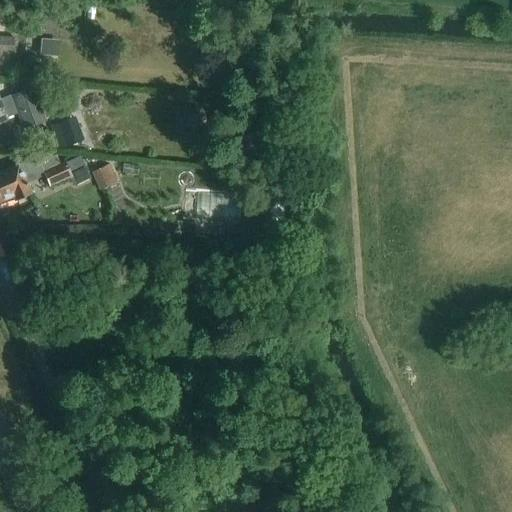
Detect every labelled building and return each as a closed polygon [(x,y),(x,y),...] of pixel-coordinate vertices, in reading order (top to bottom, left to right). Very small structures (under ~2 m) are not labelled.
[(209,45),(209,35),(198,34),(197,44),(209,45)] [(13,38),(0,36),(0,53),(12,55),(13,38)] [(0,100),(0,99),(0,122),(7,120),(6,116),(18,112),(23,128),(44,121),(33,89),(0,100)] [(60,118),(60,145),(91,145),(91,118),(60,118)] [(81,156),(66,163),(65,161),(58,163),(54,155),(32,165),(29,160),(0,173),(0,202),(12,197),(13,200),(31,193),(27,180),(43,173),(50,187),(71,178),(75,185),(91,177),(81,156)] [(99,191),(118,183),(110,164),(91,173),(99,191)] [(240,228),(238,242),(262,243),(263,230),(240,228)]
